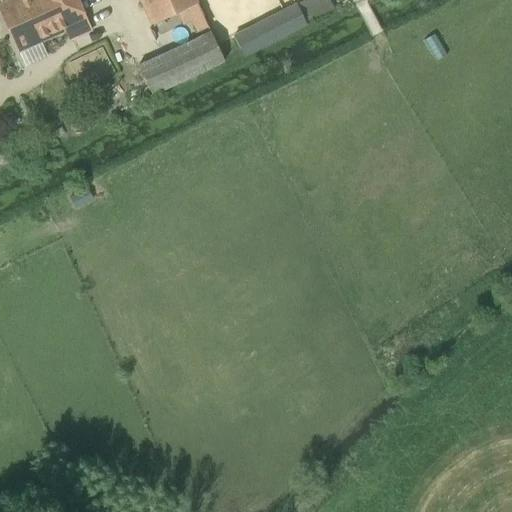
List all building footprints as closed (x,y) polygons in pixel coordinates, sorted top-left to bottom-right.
[(40,40),(49,36),(43,22),(39,24),(30,7),(38,4),(36,0),(14,0),(0,6),(0,10),(19,50),(40,40)] [(49,36),(64,29),(85,20),(75,0),(36,0),(38,4),(30,7),(39,24),(43,22),(49,36)] [(196,2),(195,0),(141,0),(152,23),(196,2)] [(307,0),(234,37),(244,57),(317,21),(307,0)] [(90,31),(85,20),(64,29),(69,40),(90,31)] [(210,33),(138,67),(151,95),(224,61),(210,33)] [(47,57),(40,40),(19,50),(18,50),(25,67),(47,57)]
